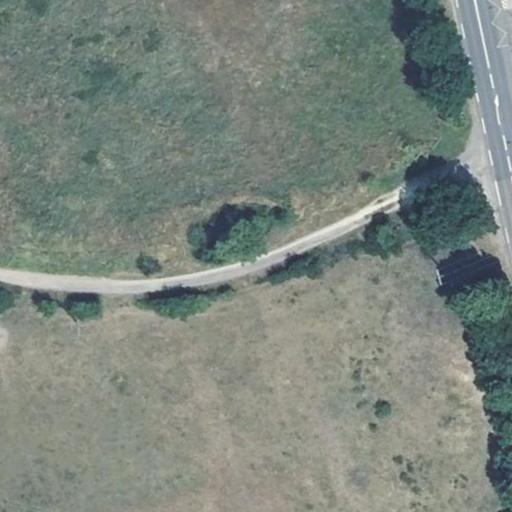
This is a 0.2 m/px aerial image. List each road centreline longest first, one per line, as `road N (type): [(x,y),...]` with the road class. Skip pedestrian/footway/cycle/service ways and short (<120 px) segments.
road 1 (unclassified): [(507,154),(237,271),(108,288),(0,277)]
road 2 (tertiary): [(507,154),(474,0)]
